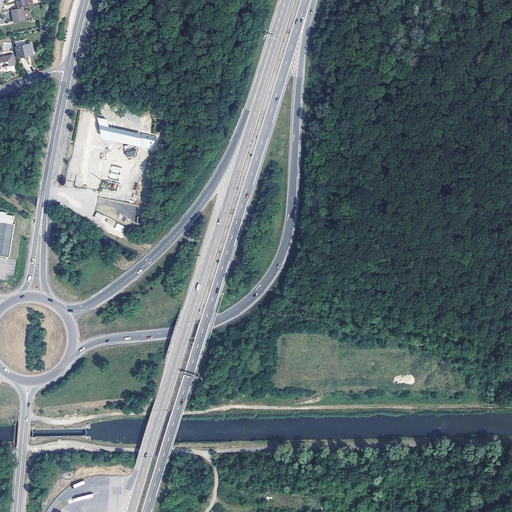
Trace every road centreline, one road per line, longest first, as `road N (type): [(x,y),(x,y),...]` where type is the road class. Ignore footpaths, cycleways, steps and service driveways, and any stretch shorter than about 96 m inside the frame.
road 1 (motorway): [(146,511),(306,0)]
road 2 (motorway): [(70,354),(105,340),(208,324),(252,297),(274,270),(292,206),(310,0)]
road 3 (track): [(25,417),(68,421),(226,406),(511,405)]
road 4 (motorway): [(274,47),(153,438)]
road 5 (motorway): [(274,47),(218,172),(168,241),(119,285),(61,309)]
road 6 (unclassified): [(22,449),(72,443),(217,450)]
road 7 (secondary): [(67,72),(41,215)]
